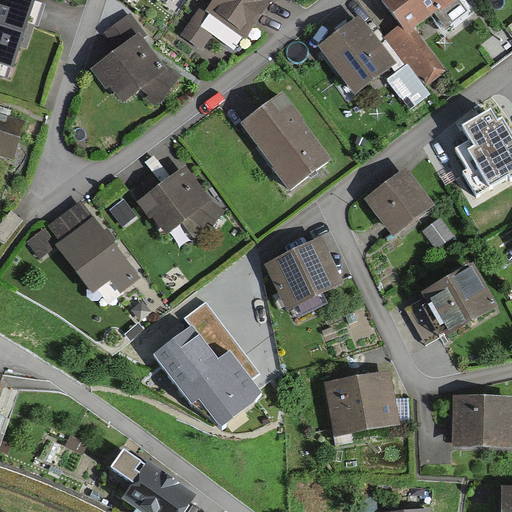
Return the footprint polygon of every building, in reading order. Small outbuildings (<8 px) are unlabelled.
[(33,4),(20,0),(0,0),(0,66),(9,70),(33,4)] [(272,7),(262,0),(218,0),(202,23),(240,50),(272,7)] [(451,0),(382,0),(379,3),(397,26),(386,35),(429,89),(445,76),(410,33),(451,0)] [(357,20),(317,50),(353,98),(393,69),(357,20)] [(159,70),(134,38),(92,71),(118,103),(135,89),(163,111),(180,83),(159,70)] [(282,101),(240,129),(282,192),(324,164),(282,101)] [(511,132),(493,108),(453,138),(482,175),(511,152),(511,132)] [(22,123),(0,115),(0,162),(8,165),(22,123)] [(178,162),(132,193),(163,239),(208,208),(178,162)] [(404,176),(365,204),(393,241),(432,213),(404,176)] [(79,204),(42,229),(86,294),(102,283),(112,299),(134,284),(79,204)] [(19,225),(7,215),(0,223),(0,244),(2,245),(19,225)] [(443,224),(427,232),(435,250),(451,242),(443,224)] [(319,241),(264,265),(284,312),(339,287),(319,241)] [(465,271),(413,301),(436,341),(488,312),(465,271)] [(195,323),(151,357),(214,437),(267,395),(230,347),(220,355),(195,323)] [(387,380),(323,390),(330,439),(394,430),(387,380)] [(510,405),(451,404),(450,450),(508,452),(510,405)] [(182,511),(189,503),(144,470),(120,503),(131,511),(182,511)] [(511,511),(511,495),(497,496),(496,511),(511,511)]
